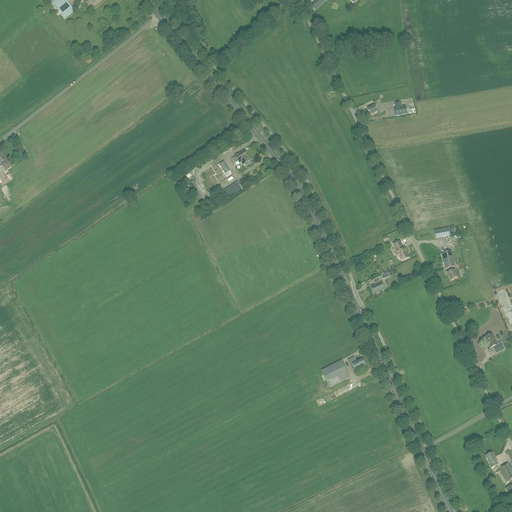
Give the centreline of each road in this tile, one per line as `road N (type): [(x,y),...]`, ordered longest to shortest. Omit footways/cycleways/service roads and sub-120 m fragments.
road 1 (secondary): [(421,449),(292,178),(145,0)]
road 2 (unclassified): [(493,408),(298,0)]
road 3 (track): [(370,149),(511,125)]
